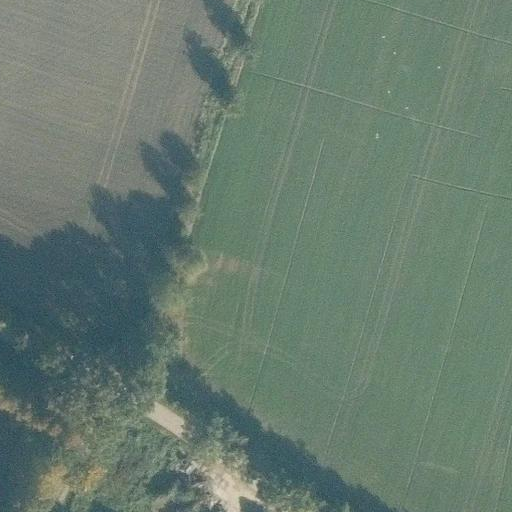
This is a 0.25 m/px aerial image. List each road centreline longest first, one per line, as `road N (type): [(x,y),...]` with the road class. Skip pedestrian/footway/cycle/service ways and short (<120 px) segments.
road 1 (residential): [(299,511),(186,430),(116,394)]
road 2 (residential): [(49,511),(116,394)]
road 3 (residential): [(116,394),(0,333)]
